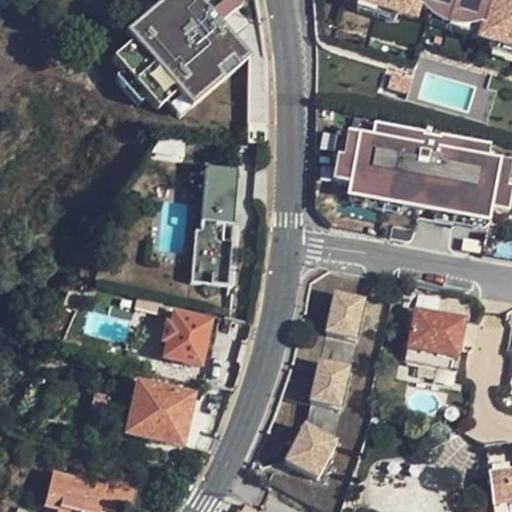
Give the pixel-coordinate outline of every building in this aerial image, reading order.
[(212,23),(192,0),(160,0),(120,35),(128,44),(169,92),(182,108),(240,56),(212,23)] [(192,0),(212,23),(233,4),(229,0),(192,0)] [(511,0),(345,0),(391,11),(407,15),(409,6),(465,21),(479,24),(476,33),(487,36),(511,42),(511,0)] [(391,11),(353,2),(350,13),(388,23),(391,11)] [(462,32),(465,21),(422,10),(419,21),(462,32)] [(511,42),(487,36),(484,47),(511,54),(511,42)] [(169,92),(128,44),(108,63),(149,110),(169,92)] [(404,80),(385,76),(382,93),(400,97),(404,80)] [(241,146),(242,103),(232,103),(231,145),(241,146)] [(265,147),(265,104),(242,103),(241,146),(265,149),(265,147)] [(420,140),(371,130),(368,143),(341,136),(335,164),(331,163),(328,187),(330,188),(324,214),(490,252),(496,225),(501,226),(507,203),(502,201),(507,176),(481,170),(484,154),(434,143),(433,145),(420,142),(420,140)] [(332,134),(326,162),(331,163),(335,164),(341,136),(332,134)] [(226,287),(237,173),(206,169),(200,230),(192,229),(189,286),(226,287)] [(511,200),(511,177),(507,176),(502,201),(507,203),(511,204),(511,200)] [(344,334),(352,293),(320,287),(314,329),(344,334)] [(460,367),(464,334),(446,331),(448,316),(401,310),(394,357),(460,367)] [(167,324),(163,342),(167,344),(163,359),(198,367),(209,324),(174,315),(170,325),(167,324)] [(446,331),(464,334),(466,319),(448,316),(446,331)] [(249,335),(251,325),(223,319),(221,334),(248,339),(249,335)] [(167,344),(163,342),(161,342),(158,357),(163,359),(167,344)] [(332,402),(339,363),(310,358),(303,397),(332,402)] [(179,448),(191,399),(137,386),(124,436),(179,448)] [(320,473),(337,434),(300,419),(283,460),(320,473)] [(511,442),(486,445),(492,508),(511,505),(511,442)] [(132,511),(137,491),(135,491),(134,493),(107,487),(108,484),(104,484),(102,492),(51,478),(47,498),(49,499),(47,507),(45,506),(44,510),(54,511),(117,511),(118,508),(130,510),(129,511),(132,511)]
